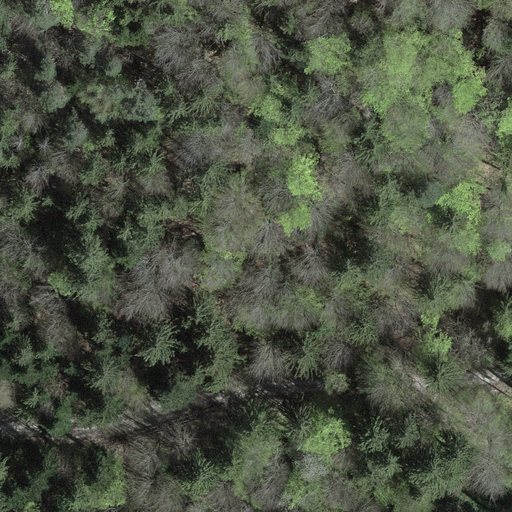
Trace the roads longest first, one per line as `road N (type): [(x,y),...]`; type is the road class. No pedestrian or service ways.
road 1 (track): [(0,426),(114,423),(212,392),(268,356),(416,318),(511,276)]
road 2 (track): [(511,375),(445,385),(292,387)]
